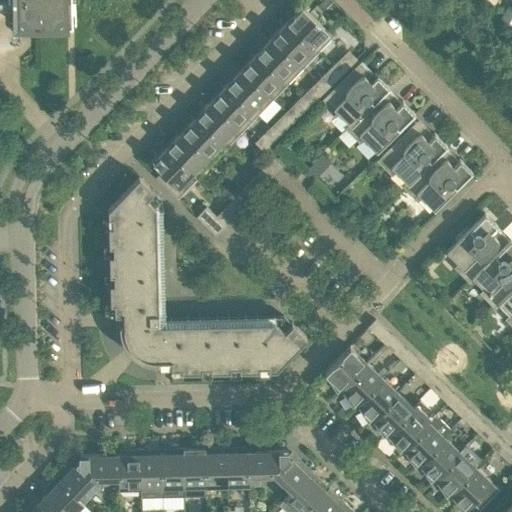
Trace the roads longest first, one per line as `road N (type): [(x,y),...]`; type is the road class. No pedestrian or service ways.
road 1 (residential): [(68,399),(66,215),(262,8),(253,0)]
road 2 (residential): [(275,397),(495,176)]
road 3 (residential): [(68,399),(275,397)]
road 4 (unclassified): [(64,143),(203,0)]
road 5 (residential): [(495,176),(500,152),(382,32)]
road 6 (residential): [(275,397),(394,511)]
road 7 (unclassified): [(27,400),(22,236)]
road 8 (residential): [(60,399),(60,432),(0,495)]
